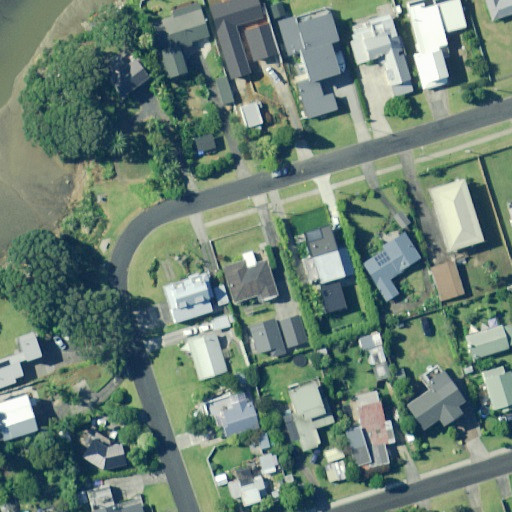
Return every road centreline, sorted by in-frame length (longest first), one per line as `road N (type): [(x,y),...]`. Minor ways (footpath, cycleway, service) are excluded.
road 1 (residential): [(189,511),(117,295),(119,260),(135,233),(162,213),(511,105)]
road 2 (residential): [(352,511),(511,460)]
